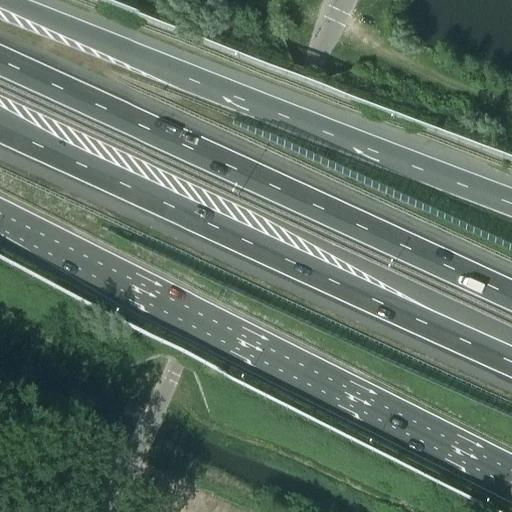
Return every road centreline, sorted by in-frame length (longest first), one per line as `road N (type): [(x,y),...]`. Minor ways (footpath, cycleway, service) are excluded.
road 1 (motorway): [(0,217),(511,479)]
road 2 (motorway): [(511,297),(0,61)]
road 3 (motorway): [(0,128),(511,362)]
road 4 (motorway): [(511,199),(5,0)]
road 5 (unclassified): [(133,460),(344,0)]
